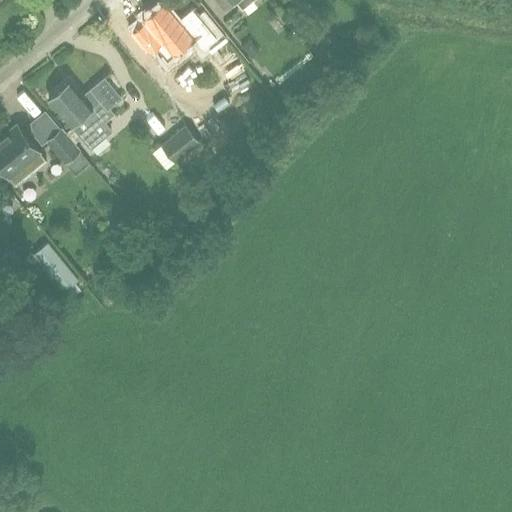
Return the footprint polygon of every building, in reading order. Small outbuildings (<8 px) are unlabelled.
[(145,22),(132,32),(149,53),(157,47),(167,59),(193,38),(203,49),(217,37),(192,7),(179,18),(163,0),(142,18),(145,22)] [(113,113),(108,107),(120,97),(104,77),(92,87),(82,95),(69,79),(48,97),(70,124),(70,123),(73,126),(66,131),(76,143),(82,137),(90,147),(111,130),(103,121),(113,113)] [(304,89),(296,79),(280,92),(288,102),(304,89)] [(16,123),(0,136),(0,165),(16,185),(46,160),(16,123)] [(162,144),(176,161),(199,141),(185,124),(162,144)] [(86,158),(79,150),(61,128),(49,137),(46,140),(65,162),(75,176),(87,166),(83,161),(86,158)] [(0,268),(3,265),(12,256),(5,250),(0,245),(0,268)]
